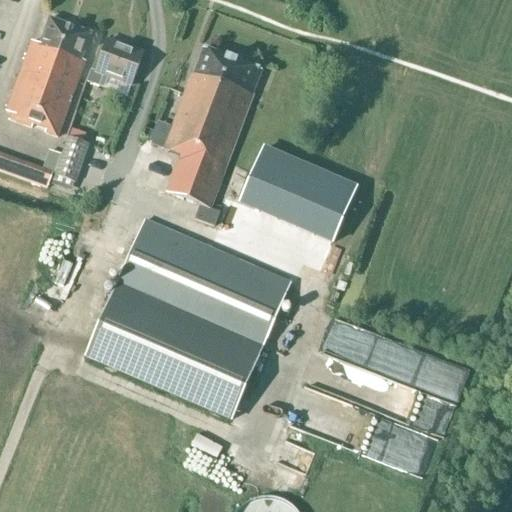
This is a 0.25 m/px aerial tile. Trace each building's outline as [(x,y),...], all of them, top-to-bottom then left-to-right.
[(35,39),(4,122),(41,136),(43,133),(54,137),(59,138),(59,137),(85,66),(80,64),(90,36),(49,21),(41,42),(35,39)] [(130,88),(143,55),(107,42),(95,74),(90,72),(86,84),(98,89),(102,77),(130,88)] [(262,72),(203,50),(192,79),(190,78),(163,151),(179,157),(165,194),(199,207),(194,221),(213,229),(219,214),(210,211),(262,72)] [(0,173),(47,190),(52,176),(52,177),(66,140),(59,137),(59,138),(54,137),(42,172),(0,157),(0,173)] [(355,172),(262,137),(241,193),(334,228),(355,172)] [(66,139),(66,140),(52,177),(73,184),(87,147),(66,139)] [(230,424),(289,287),(145,225),(86,362),(230,424)] [(394,338),(386,362),(453,386),(461,361),(394,338)] [(445,430),(309,389),(301,413),(438,455),(445,430)] [(341,469),(348,454),(287,427),(280,442),(341,469)] [(225,473),(245,476),(248,457),(229,453),(225,473)]
